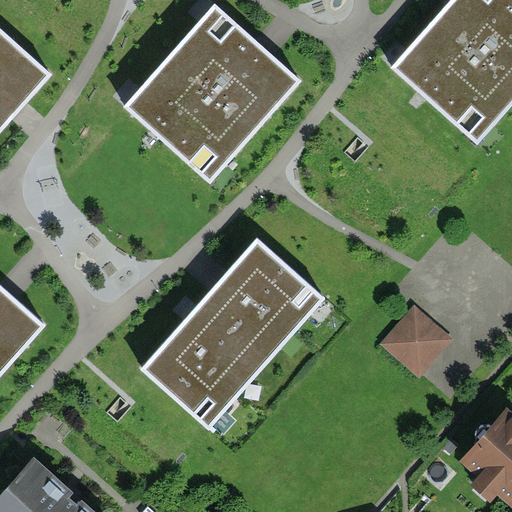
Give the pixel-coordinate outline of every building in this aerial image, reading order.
[(480,143),(511,107),(511,0),(456,0),(395,68),(480,143)] [(210,183),(300,83),(276,61),(215,8),(125,108),(210,183)] [(0,132),(27,101),(51,74),(0,30),(0,132)] [(228,272),(142,368),(209,428),(326,298),(259,238),(228,272)] [(0,285),(0,378),(46,327),(3,288),(0,285)] [(420,306),(386,343),(423,375),(456,338),(420,306)] [(511,418),(505,413),(492,428),(484,421),(471,436),(477,441),(462,458),(511,500),(511,418)] [(0,511),(85,511),(30,463),(0,496),(0,511)]
